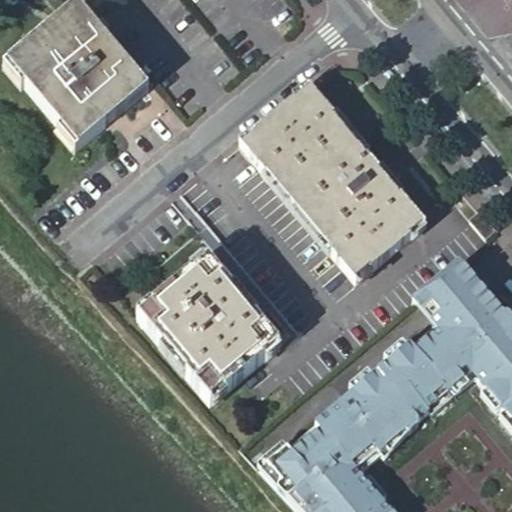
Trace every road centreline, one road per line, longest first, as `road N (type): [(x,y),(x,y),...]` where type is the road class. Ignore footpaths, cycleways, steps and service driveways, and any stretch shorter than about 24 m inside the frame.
road 1 (unclassified): [(68,254),(356,12)]
road 2 (unclassified): [(398,59),(511,195)]
